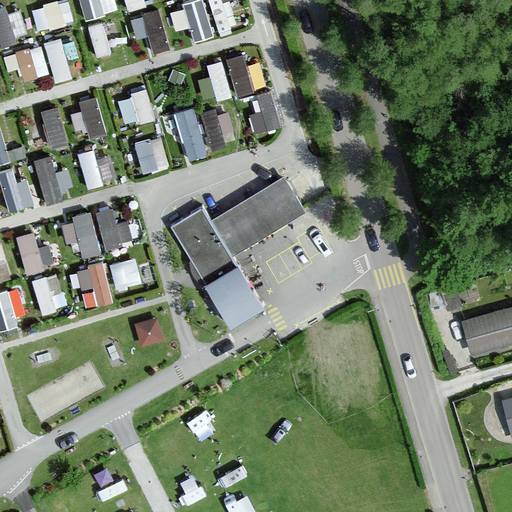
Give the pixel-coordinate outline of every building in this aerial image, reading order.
[(0,0),(0,30),(3,39),(19,34),(7,0),(0,0)] [(46,0),(49,20),(74,17),(72,0),(46,0)] [(118,0),(82,0),(85,11),(119,4),(118,0)] [(208,0),(186,0),(197,33),(217,27),(208,0)] [(242,0),(215,0),(216,8),(243,6),(242,0)] [(139,32),(151,29),(155,44),(171,39),(161,2),(133,9),(139,32)] [(97,47),(121,42),(116,14),(92,18),(97,47)] [(52,35),(54,72),(70,72),(68,34),(52,35)] [(42,37),(6,49),(15,76),(52,64),(42,37)] [(261,44),(209,57),(218,92),(270,79),(261,44)] [(141,116),(158,110),(148,80),(131,86),(141,116)] [(276,84),(251,89),(259,125),(283,120),(276,84)] [(82,93),(92,130),(109,125),(99,88),(82,93)] [(41,102),(51,139),(70,134),(60,97),(41,102)] [(163,110),(172,136),(185,132),(192,152),(211,145),(195,99),(163,110)] [(234,137),(233,104),(208,105),(208,137),(234,137)] [(0,156),(12,155),(3,114),(0,114),(0,156)] [(163,132),(128,139),(134,167),(169,161),(163,132)] [(80,146),(90,180),(105,176),(95,141),(80,146)] [(112,146),(99,149),(103,170),(116,168),(112,146)] [(53,148),(38,150),(46,191),(75,185),(70,161),(56,163),(53,148)] [(36,198),(30,172),(20,175),(17,161),(0,165),(10,204),(36,198)] [(207,208),(174,229),(232,320),(238,330),(271,310),(237,257),(309,211),(287,176),(214,221),(207,208)] [(82,245),(133,237),(129,212),(117,214),(114,200),(63,208),(67,234),(80,232),(82,245)] [(20,227),(26,265),(48,261),(42,223),(20,227)] [(0,273),(16,269),(5,234),(0,235),(0,273)] [(118,280),(146,272),(140,249),(112,257),(118,280)] [(78,301),(114,295),(108,256),(72,262),(78,301)] [(11,282),(0,284),(0,322),(19,318),(11,282)] [(511,335),(511,297),(459,312),(469,348),(511,335)] [(159,307),(136,316),(145,342),(168,333),(159,307)] [(511,389),(499,393),(511,436),(511,435),(511,389)] [(183,419),(154,433),(166,459),(195,446),(183,419)] [(154,511),(147,494),(116,508),(118,511),(154,511)]
